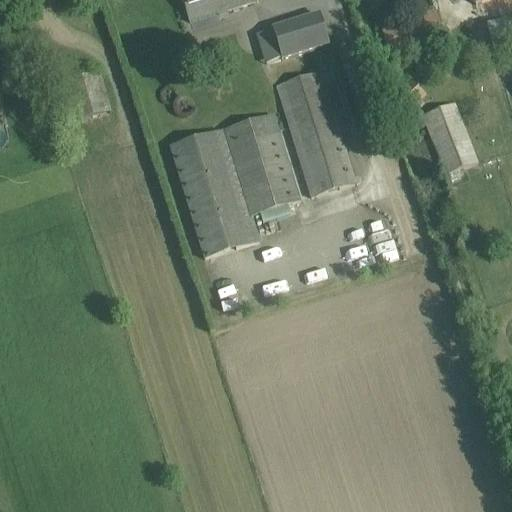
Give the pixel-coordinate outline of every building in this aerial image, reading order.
[(181,0),(186,14),(215,6),(218,15),(255,3),(253,0),(181,0)] [(386,0),(366,0),(370,15),(389,10),(386,0)] [(437,14),(380,30),(390,63),(448,47),(437,14)] [(320,16),(272,31),(281,61),(329,47),(320,16)] [(511,25),(511,21),(487,28),(493,52),(511,46),(511,25)] [(321,75),(277,88),(311,201),(356,187),(321,75)] [(100,77),(55,90),(66,129),(111,116),(100,77)] [(409,81),(393,99),(413,117),(430,100),(409,81)] [(454,106),(422,118),(446,178),(477,166),(454,106)] [(274,117),(225,132),(252,220),(261,218),(263,226),(291,217),(289,209),(301,205),(274,117)] [(225,132),(168,150),(204,263),(260,246),(252,220),(225,132)]
